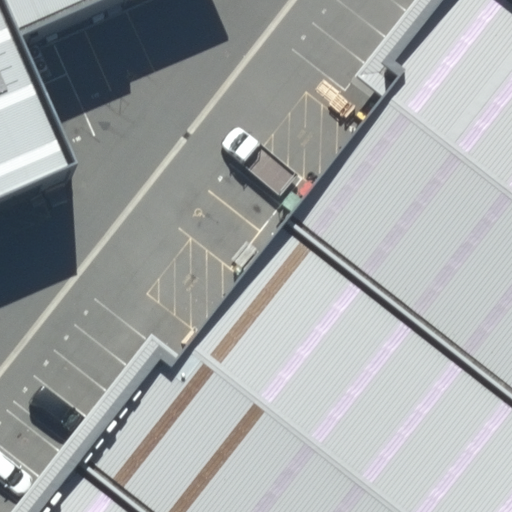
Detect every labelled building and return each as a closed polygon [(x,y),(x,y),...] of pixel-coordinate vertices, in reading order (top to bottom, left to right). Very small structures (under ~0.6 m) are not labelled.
[(0,0),(0,16),(2,20),(45,0),(0,0)] [(499,0),(437,0),(269,217),(511,403),(511,9),(507,6),(499,0)] [(0,172),(57,147),(2,20),(0,16),(0,172)] [(511,511),(511,403),(269,217),(73,470),(128,511),(511,511)] [(128,511),(73,470),(40,511),(128,511)]
